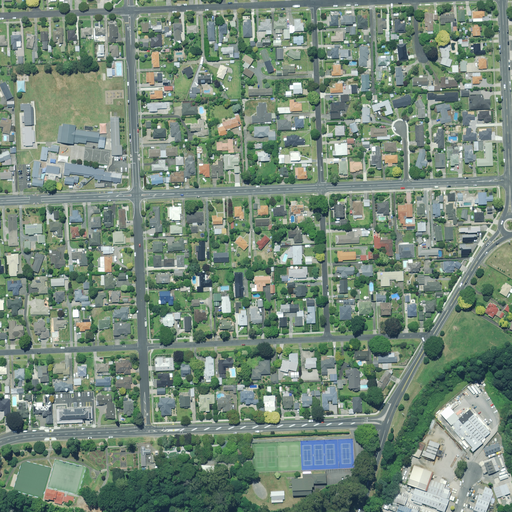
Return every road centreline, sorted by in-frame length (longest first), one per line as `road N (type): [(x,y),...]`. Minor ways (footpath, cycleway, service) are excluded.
road 1 (tertiary): [(360,423),(146,431)]
road 2 (residential): [(321,187),(313,2)]
road 3 (residential): [(142,346),(327,339)]
road 4 (residential): [(137,195),(129,11)]
road 5 (residential): [(137,195),(321,187)]
road 6 (residential): [(327,339),(321,187)]
road 7 (residential): [(142,346),(137,195)]
road 8 (tertiary): [(146,431),(0,442)]
road 9 (residential): [(0,352),(142,346)]
road 10 (residential): [(0,200),(137,195)]
road 11 (tertiary): [(502,0),(508,122)]
